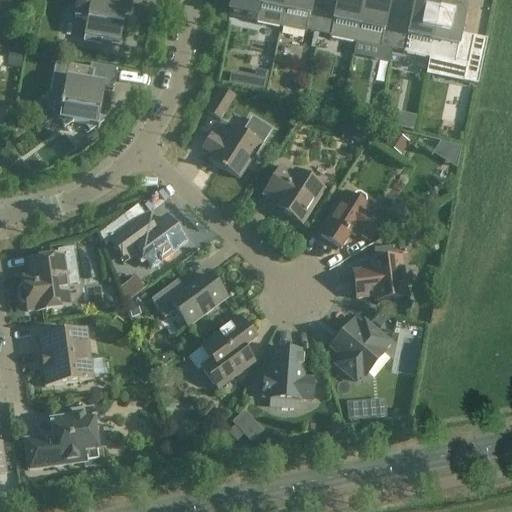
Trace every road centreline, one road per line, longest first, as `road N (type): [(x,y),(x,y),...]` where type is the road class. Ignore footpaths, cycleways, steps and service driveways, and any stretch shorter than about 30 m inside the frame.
road 1 (tertiary): [(145,511),(511,438)]
road 2 (residential): [(295,297),(140,148)]
road 3 (residential): [(0,219),(61,205),(106,183),(140,148)]
road 4 (residential): [(140,148),(163,113),(195,0)]
